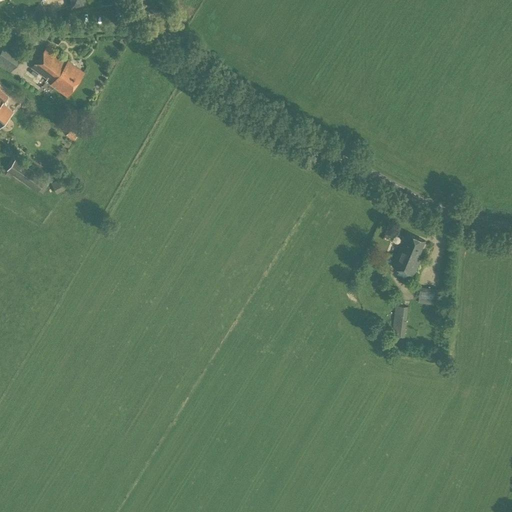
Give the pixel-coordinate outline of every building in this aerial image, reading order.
[(13,69),(24,50),(7,40),(0,49),(0,73),(12,82),(18,73),(13,69)] [(67,61),(46,46),(30,67),(47,79),(46,81),(50,84),(66,95),(83,72),(67,60),(67,61)] [(0,123),(12,111),(3,103),(7,98),(0,91),(0,123)] [(79,132),(83,126),(75,121),(71,127),(79,132)] [(37,191),(45,180),(14,159),(6,170),(37,191)] [(57,193),(67,188),(61,177),(51,183),(57,193)] [(414,257),(420,259),(422,255),(419,254),(425,240),(409,233),(403,247),(400,246),(398,252),(411,257),(412,254),(415,255),(414,257)] [(414,274),(420,259),(414,257),(415,255),(412,254),(411,257),(398,252),(392,265),(414,274)] [(442,305),(443,300),(444,292),(420,289),(418,302),(442,305)] [(404,337),(408,306),(395,305),(392,335),(404,337)]
